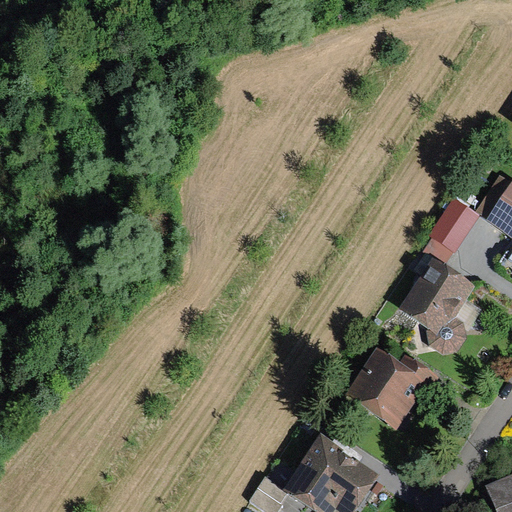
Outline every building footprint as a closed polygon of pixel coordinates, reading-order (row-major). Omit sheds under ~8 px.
[(511,239),(511,178),(503,172),(475,214),(480,217),(511,239)] [(454,251),(456,253),(480,217),(475,214),(454,199),(429,234),(433,237),(454,251)] [(444,266),(454,251),(433,237),(423,252),(433,259),(444,266)] [(474,287),(433,259),(399,308),(428,329),(426,331),(429,346),(444,354),(458,350),(467,337),(463,322),(455,316),(474,287)] [(345,395),(396,430),(422,392),(430,397),(443,379),(406,354),(400,362),(378,347),(345,395)] [(284,490),(288,493),(317,511),(356,511),(381,474),(321,434),(284,490)] [(511,511),(511,474),(485,487),(496,511),(511,511)] [(284,490),(265,478),(249,501),(265,511),(278,511),(283,505),(280,504),(288,493),(284,490)]
